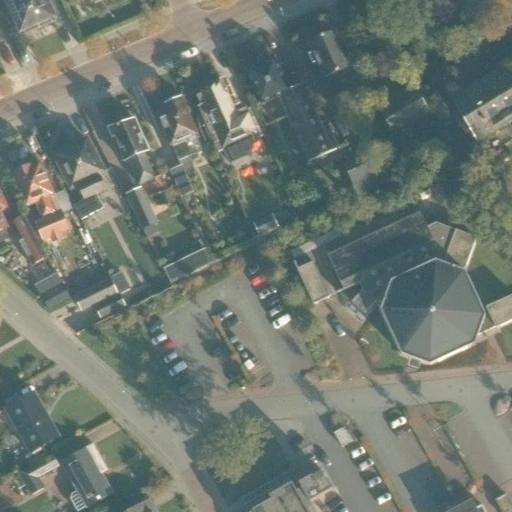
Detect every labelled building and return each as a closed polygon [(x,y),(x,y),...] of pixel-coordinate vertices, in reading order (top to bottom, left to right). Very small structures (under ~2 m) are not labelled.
[(39,29),(26,0),(2,0),(8,12),(11,11),(19,32),(23,30),(25,35),(39,29)] [(26,0),(39,29),(52,24),(50,19),(53,17),(45,0),(26,0)] [(352,45),(339,51),(331,33),(307,44),(322,81),(348,70),(352,80),(363,76),(358,63),(359,62),(352,45)] [(511,130),(511,57),(497,67),(500,71),(452,101),(476,141),(507,122),(511,130)] [(301,86),(286,92),(273,61),(258,67),(255,65),(250,67),(248,71),(245,73),(259,104),(277,97),(305,163),(336,150),(324,123),(318,126),(301,86)] [(204,90),(200,92),(207,108),(205,112),(221,150),(223,149),(256,135),(247,114),(236,119),(227,99),(221,96),(217,85),(214,86),(211,85),(206,87),(204,90)] [(378,108),(395,135),(430,114),(413,87),(378,108)] [(196,136),(179,98),(162,106),(164,111),(155,115),(169,148),(170,147),(177,163),(179,162),(180,166),(169,170),(181,196),(194,191),(187,175),(195,172),(189,158),(200,153),(193,137),(196,136)] [(126,160),(137,186),(153,179),(142,153),(145,152),(132,121),(117,127),(116,125),(106,129),(110,139),(112,140),(121,162),(126,160)] [(69,187),(74,185),(83,201),(73,206),(81,220),(103,208),(95,195),(105,191),(97,175),(101,174),(84,140),(53,155),(69,187)] [(375,152),(354,162),(367,193),(390,183),(375,152)] [(32,203),(39,219),(57,211),(58,213),(61,212),(62,213),(72,208),(64,190),(50,196),(37,164),(29,167),(28,166),(24,167),(20,167),(15,169),(14,171),(10,173),(24,206),(32,203)] [(126,195),(142,230),(157,224),(141,189),(126,195)] [(50,239),(62,234),(70,231),(62,213),(61,212),(58,213),(35,223),(43,242),(50,239)] [(427,229),(420,213),(326,257),(342,291),(359,284),(361,290),(360,292),(360,294),(354,301),(366,310),(371,304),(373,304),(375,302),(381,305),(379,310),(401,355),(430,365),(474,344),(478,334),(494,327),(495,328),(511,320),(511,294),(485,308),(481,309),(463,272),(475,239),(436,225),(427,229)] [(254,237),(255,241),(279,232),(272,216),(253,223),(258,236),(254,237)] [(8,231),(29,267),(43,258),(23,222),(8,231)] [(212,264),(205,249),(193,255),(200,270),(212,264)] [(188,275),(181,261),(163,270),(170,284),(188,275)] [(297,269),(313,303),(329,296),(313,262),(297,269)] [(82,312),(95,306),(118,294),(111,279),(75,296),(82,312)] [(41,296),(49,311),(71,300),(63,285),(41,296)] [(118,294),(95,306),(101,319),(125,308),(118,294)] [(5,410),(31,455),(60,438),(34,394),(5,410)] [(345,428),(334,434),(342,448),(353,442),(345,428)] [(78,511),(87,507),(112,493),(101,472),(107,469),(95,446),(63,464),(79,491),(69,496),(78,511)] [(59,468),(52,455),(19,473),(20,476),(12,480),(18,489),(25,485),(31,496),(43,489),(38,480),(59,468)] [(270,498),(248,511),(307,511),(292,485),(269,497),(270,498)] [(511,511),(511,506),(507,496),(496,501),(501,511),(511,511)] [(156,511),(150,501),(130,511),(156,511)]
